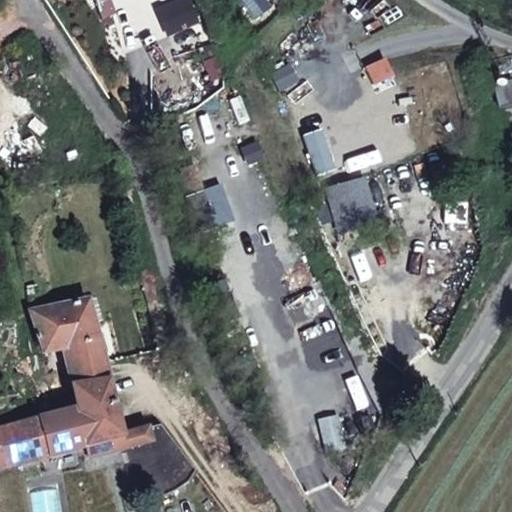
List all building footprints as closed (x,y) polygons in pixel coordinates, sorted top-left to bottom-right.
[(511,103),(511,82),(502,85),(494,87),(499,107),(511,103)] [(98,344),(87,300),(30,312),(43,353),(98,344)] [(104,364),(98,344),(63,350),(72,386),(108,380),(104,364)] [(122,435),(108,380),(72,386),(70,387),(85,446),(122,437),(122,435)] [(85,446),(75,409),(36,419),(45,456),(57,453),(66,451),(85,446)] [(45,456),(36,419),(0,428),(0,466),(0,468),(1,468),(4,467),(45,456)] [(194,472),(158,426),(145,429),(148,441),(124,447),(139,494),(160,497),(175,491),(185,484),(194,472)] [(69,458),(66,451),(57,453),(60,461),(69,458)]
